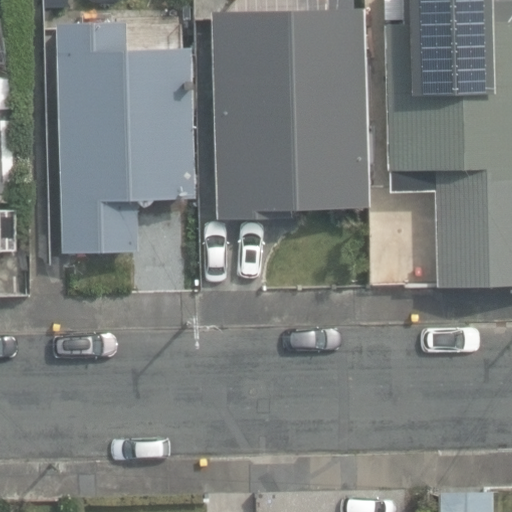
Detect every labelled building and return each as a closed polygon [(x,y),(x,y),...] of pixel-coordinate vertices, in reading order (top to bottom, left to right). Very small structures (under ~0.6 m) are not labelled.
[(205,13),(211,219),(268,218),(268,213),(367,210),(361,6),(353,6),(352,0),(316,0),(317,10),(205,13)] [(436,189),(436,201),(477,200),(477,183),(511,182),(511,0),(401,0),(402,22),(384,23),(387,169),(389,169),(390,190),(436,189)] [(0,62),(10,62),(8,19),(0,19),(0,62)] [(57,25),(64,253),(139,251),(137,197),(196,196),(193,79),(192,47),(127,49),(126,23),(57,25)] [(393,212),(395,286),(441,284),(439,211),(393,212)] [(438,493),(438,511),(493,511),(494,492),(438,493)]
